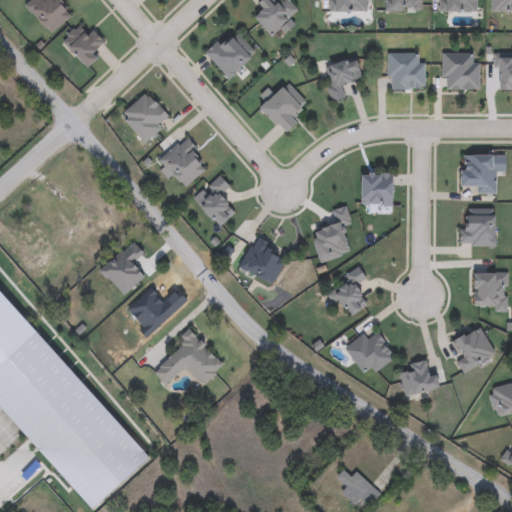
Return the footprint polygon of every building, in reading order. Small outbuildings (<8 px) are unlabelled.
[(50,34),(27,7),(34,0),(65,0),(76,12),(50,34)] [(255,18),(263,10),(258,5),(263,0),(270,0),(276,6),(282,0),(288,0),(299,11),(272,36),(255,18)] [(368,0),(368,12),(336,12),(336,0),(368,0)] [(423,0),(423,12),(389,12),(388,0),(423,0)] [(478,0),(478,12),(445,12),(445,0),(478,0)] [(63,42),(80,26),(88,34),(92,30),(105,43),(94,53),(99,58),(89,68),(63,42)] [(228,33),(252,57),(230,79),(206,55),(228,33)] [(442,54),(480,54),(480,90),(442,90),(442,54)] [(388,55),(425,55),(425,90),(388,90),(388,55)] [(324,67),(357,59),(362,78),(341,84),(345,99),(333,102),(324,67)] [(261,108),(283,87),(306,111),(283,132),(261,108)] [(121,119),(144,93),(171,117),(147,142),(121,119)] [(160,160),(185,138),(209,166),(185,188),(160,160)] [(497,155),(496,194),(477,194),(477,186),(463,186),(463,155),(497,155)] [(394,205),(363,205),(363,173),(394,173),(394,205)] [(220,227),(196,202),(221,177),(228,185),(219,194),(236,212),(220,227)] [(467,227),(467,210),(496,210),(496,246),(460,246),(460,227),(467,227)] [(239,269),(254,238),(287,253),(272,285),(239,269)] [(357,286),(370,304),(352,317),(331,289),(359,269),(366,279),(357,286)] [(372,369),(362,375),(346,348),(376,329),(395,359),(374,372),(372,369)] [(167,386),(153,371),(193,333),(223,366),(202,386),(186,368),(167,386)] [(441,389),(406,396),(401,374),(413,371),(412,364),(428,360),(431,374),(438,373),(441,389)] [(356,472),(380,495),(363,511),(361,511),(341,493),(347,487),(337,478),(344,470),(352,477),(356,472)]
